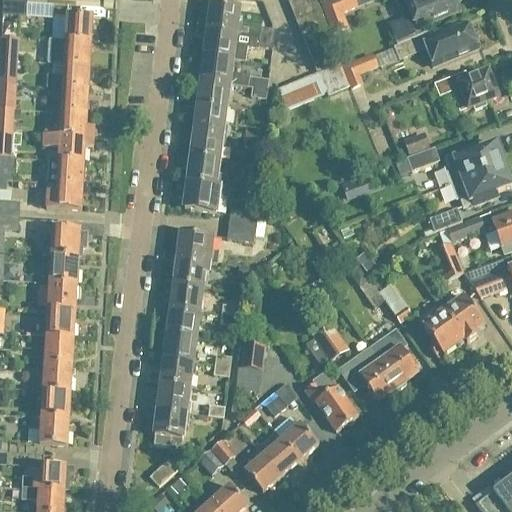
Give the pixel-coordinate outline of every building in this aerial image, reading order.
[(317,6),(314,0),(298,0),(288,4),(293,16),(317,6)] [(348,29),(342,15),(357,9),(353,0),(335,0),(321,5),(333,35),(348,29)] [(427,34),(424,26),(460,11),(454,0),(404,0),(395,4),(403,22),(390,28),(398,47),(427,34)] [(25,18),(26,5),(3,4),(2,17),(25,18)] [(321,18),(320,14),(317,6),(293,16),(297,27),(321,18)] [(210,7),(207,33),(239,37),(241,26),(236,25),(238,10),(210,7)] [(91,44),(93,20),(66,18),(66,19),(56,19),(54,22),(53,42),(91,44)] [(302,39),(326,29),(321,18),(297,27),(302,39)] [(399,62),(426,51),(428,57),(437,53),(442,65),(477,50),(468,27),(443,37),(442,34),(423,41),(422,38),(372,59),(372,57),(342,70),(351,91),(362,86),(358,77),(399,60),(399,62)] [(330,41),(326,29),(302,39),(306,51),(330,41)] [(273,41),(275,32),(260,30),(259,39),(273,41)] [(232,62),(232,61),(245,63),(247,49),(258,50),(258,49),(259,39),(239,37),(207,33),(204,58),(232,62)] [(0,63),(17,64),(18,40),(2,39),(0,63)] [(272,51),(273,41),(259,39),(258,49),(272,51)] [(335,52),(330,41),(306,51),(311,62),(335,52)] [(90,68),(91,44),(53,42),(49,42),(48,53),(64,54),(64,64),(64,67),(90,68)] [(340,64),(335,52),(311,62),(316,74),(317,73),(340,64)] [(230,75),(232,62),(204,58),(201,84),(233,88),(252,90),(267,92),(268,83),(249,81),(249,78),(230,75)] [(0,87),(16,88),(17,64),(0,63),(0,64),(0,87)] [(349,90),(340,64),(317,73),(318,75),(278,91),(286,113),(327,97),(328,98),(349,90)] [(53,66),(53,78),(47,78),(47,90),(88,92),(90,68),(64,67),(53,66)] [(499,96),(495,85),(492,86),(487,75),(469,83),(465,74),(434,87),(439,100),(451,95),(460,115),(474,109),(475,112),(486,108),(485,105),(497,100),(496,97),(499,96)] [(225,113),(227,98),(231,99),(233,88),(201,84),(197,109),(225,113)] [(0,87),(0,111),(14,112),(16,88),(0,87)] [(87,116),(88,92),(47,90),(46,102),(61,103),(61,112),(51,111),(50,115),(87,117),(87,116)] [(265,102),(267,92),(252,90),(251,100),(265,102)] [(225,113),(197,109),(194,135),(226,139),(228,127),(224,126),(225,113)] [(0,135),(13,136),(14,112),(0,111),(0,135)] [(86,130),(87,117),(50,115),(44,138),(94,141),(94,130),(86,130)] [(260,142),(261,133),(247,131),(246,140),(260,142)] [(0,135),(0,159),(8,160),(12,160),(13,136),(0,135)] [(194,135),(191,160),(219,164),(221,149),(225,149),(226,139),(194,135)] [(93,150),(94,141),(44,138),(43,150),(58,151),(58,162),(84,164),(85,150),(93,150)] [(429,151),(425,140),(418,142),(416,139),(404,143),(409,158),(429,151)] [(258,152),(260,142),(246,140),(244,150),(258,152)] [(475,153),(473,148),(453,155),(453,157),(444,161),(447,170),(444,171),(450,187),(504,166),(496,145),(475,153)] [(437,164),(432,151),(406,160),(411,174),(437,164)] [(217,176),(219,164),(191,160),(187,186),(229,191),(229,190),(220,188),(221,177),(217,176)] [(406,160),(394,165),(399,178),(411,174),(406,160)] [(83,188),(84,164),(58,162),(49,162),(47,186),(83,188)] [(491,195),(511,187),(504,166),(450,187),(456,203),(459,201),(463,210),(472,207),(473,208),(493,201),(491,195)] [(259,194),(261,180),(262,169),(252,168),(249,192),(259,194)] [(11,195),(6,194),(7,184),(0,183),(0,218),(19,219),(19,206),(10,205),(11,195)] [(351,189),(356,201),(369,196),(365,185),(351,189)] [(81,212),(83,188),(47,186),(46,210),(81,212)] [(216,216),(218,200),(227,201),(229,191),(187,186),(184,212),(216,216)] [(245,193),(244,206),(257,208),(259,195),(249,194),(245,193)] [(460,225),(455,212),(429,222),(434,235),(460,225)] [(254,233),(256,216),(231,213),(229,230),(254,233)] [(490,215),(446,232),(451,246),(483,234),(484,238),(490,252),(511,244),(511,217),(492,225),(490,215)] [(0,232),(18,234),(19,219),(0,218),(0,232)] [(252,246),(254,233),(229,230),(227,242),(252,246)] [(52,231),(50,259),(78,261),(80,233),(52,231)] [(210,254),(212,239),(181,235),(178,261),(209,265),(217,266),(218,255),(210,254)] [(462,277),(450,247),(435,253),(446,283),(462,277)] [(49,286),(77,287),(78,261),(50,259),(49,286)] [(204,276),(208,276),(209,265),(178,261),(174,286),(202,290),(204,276)] [(511,268),(508,270),(504,261),(463,276),(480,301),(511,288),(511,268)] [(358,268),(349,275),(359,290),(369,283),(358,268)] [(247,285),(249,271),(239,269),(237,284),(247,285)] [(383,304),(378,297),(369,283),(359,290),(374,311),(383,304)] [(75,314),(77,287),(49,286),(47,313),(75,314)] [(200,304),(202,290),(174,286),(171,311),(203,316),(204,304),(200,304)] [(411,318),(405,310),(390,289),(378,297),(383,304),(399,326),(411,318)] [(475,334),(484,328),(464,299),(443,314),(463,343),(464,342),(466,345),(477,337),(475,334)] [(236,320),(237,310),(223,308),(222,318),(236,320)] [(198,326),(201,327),(203,316),(171,311),(168,337),(196,340),(198,326)] [(75,314),(47,313),(45,340),(74,341),(75,314)] [(463,343),(443,314),(422,329),(432,344),(428,348),(437,361),(463,343)] [(235,330),(236,320),(222,318),(220,328),(235,330)] [(349,353),(335,333),(329,326),(312,339),(331,366),(349,353)] [(418,376),(400,351),(405,348),(394,334),(369,351),(399,392),(409,385),(408,383),(418,376)] [(196,340),(168,337),(164,362),(197,366),(198,355),(194,355),(196,340)] [(45,340),(44,367),(72,368),(74,341),(45,340)] [(259,394),(265,349),(243,346),(240,371),(238,371),(236,391),(259,394)] [(388,400),(399,392),(369,351),(349,366),(377,405),(386,399),(388,400)] [(229,370),(230,360),(216,358),(215,369),(229,370)] [(164,362),(161,387),(189,391),(191,377),(195,377),(197,366),(164,362)] [(44,367),(42,393),(70,395),(72,368),(44,367)] [(228,380),(229,370),(215,369),(214,378),(228,380)] [(358,419),(336,389),(326,374),(313,383),(315,386),(304,394),(313,407),(315,406),(335,435),(358,419)] [(187,405),(189,391),(161,387),(157,412),(190,417),(191,406),(187,405)] [(42,393),(41,420),(69,422),(70,395),(42,393)] [(288,410),(279,400),(266,410),(275,421),(288,410)] [(208,420),(223,422),(224,412),(209,410),(208,420)] [(255,411),(241,423),(247,429),(260,418),(255,411)] [(183,442),(184,427),(188,428),(190,417),(157,412),(154,438),(155,438),(153,449),(170,451),(171,441),(183,442)] [(69,422),(41,420),(30,420),(30,430),(40,431),(39,448),(67,450),(69,422)] [(317,448),(299,427),(281,443),(299,464),(317,448)] [(299,464),(281,443),(280,443),(274,436),(263,445),(270,452),(263,459),(281,480),(299,464)] [(211,453),(225,468),(235,459),(222,444),(211,453)] [(281,480),(263,459),(258,453),(239,469),(262,496),(281,480)] [(223,469),(210,454),(199,463),(212,479),(223,469)] [(158,490),(177,472),(168,463),(150,480),(158,490)] [(23,480),(22,492),(64,495),(65,484),(72,485),(73,469),(40,468),(39,481),(23,480)] [(511,511),(511,480),(475,508),(478,511),(511,511)] [(187,491),(179,481),(170,489),(178,499),(187,491)] [(243,511),(247,509),(228,488),(210,505),(216,511),(243,511)] [(37,503),(36,511),(63,511),(64,495),(22,492),(22,502),(37,503)] [(0,507),(13,508),(14,494),(0,493),(0,507)] [(160,511),(169,505),(161,497),(149,507),(154,511),(160,511)]
